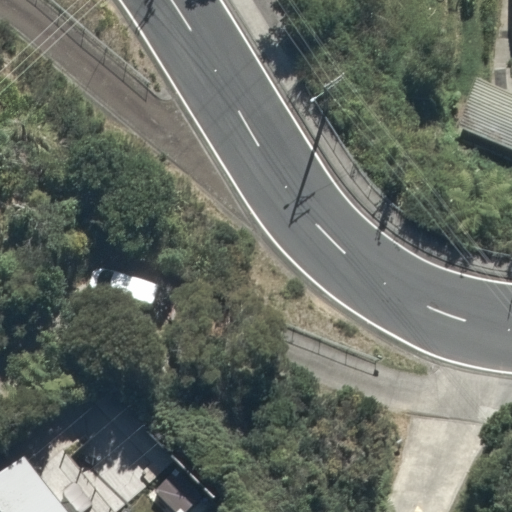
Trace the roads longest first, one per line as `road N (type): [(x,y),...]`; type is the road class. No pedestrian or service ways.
road 1 (residential): [(171,0),(260,149),(325,233),(407,296),(498,328)]
road 2 (residential): [(498,328),(405,511)]
